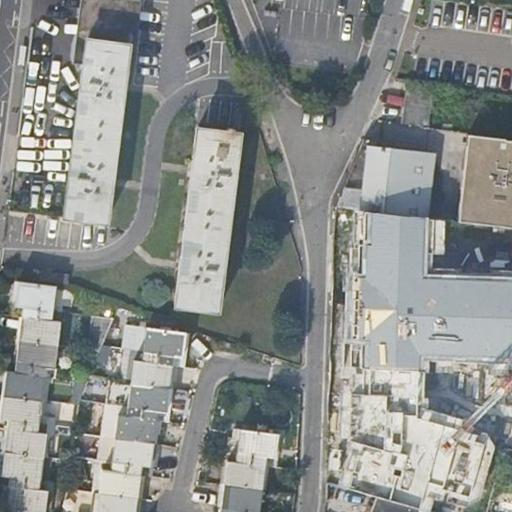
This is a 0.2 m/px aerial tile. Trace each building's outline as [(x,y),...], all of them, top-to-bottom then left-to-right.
[(140,0),(89,0),(85,38),(79,38),(77,60),(82,61),(64,216),(106,220),(125,66),(132,67),(140,0)] [(85,38),(89,0),(79,0),(72,59),(77,60),(79,38),(85,38)] [(407,80),(400,122),(428,126),(434,83),(407,80)] [(237,132),(196,127),(173,304),(216,310),(237,132)] [(507,148),(508,138),(466,132),(465,143),(507,148)] [(362,138),(359,144),(377,146),(378,139),(362,138)] [(462,221),(511,226),(511,138),(508,138),(507,148),(465,143),(456,220),(462,221)] [(376,211),(417,216),(424,151),(377,146),(359,144),(334,206),(352,208),(376,211)] [(334,206),(333,232),(347,234),(352,208),(334,206)] [(352,208),(347,234),(373,237),(376,211),(352,208)] [(376,211),(373,237),(458,248),(462,221),(456,220),(417,216),(376,211)] [(502,296),(511,297),(511,226),(462,221),(458,248),(455,268),(452,288),(502,296)] [(425,263),(421,283),(428,284),(452,288),(455,268),(425,263)] [(408,300),(411,281),(338,269),(330,315),(373,323),(376,306),(387,308),(389,297),(408,300)] [(39,270),(38,279),(55,281),(56,272),(39,270)] [(71,305),(72,291),(55,285),(16,280),(13,305),(21,306),(12,372),(4,371),(0,402),(0,417),(7,418),(0,471),(0,474),(8,475),(4,508),(33,511),(42,511),(46,488),(37,486),(44,431),(35,430),(44,365),(52,366),(58,320),(50,318),(52,303),(71,305)] [(452,288),(428,284),(420,335),(440,339),(444,321),(439,320),(441,307),(488,314),(484,331),(461,327),(458,342),(492,348),(502,296),(452,288)] [(99,468),(96,494),(93,511),(137,511),(138,505),(135,504),(137,489),(140,489),(142,474),(151,475),(154,452),(151,452),(153,430),(158,431),(159,418),(162,419),(164,409),(167,409),(169,395),(166,394),(168,379),(174,380),(176,366),(181,367),(184,344),(181,343),(183,331),(144,326),(140,359),(131,359),(128,384),(112,382),(109,405),(125,407),(124,415),(117,414),(109,469),(99,468)] [(329,330),(328,372),(441,396),(450,355),(329,330)] [(511,368),(509,368),(499,415),(511,418),(511,368)] [(327,400),(327,413),(388,429),(420,438),(424,426),(327,400)] [(327,413),(327,421),(386,437),(388,429),(327,413)] [(327,421),(326,435),(383,450),(386,437),(327,421)] [(219,504),(218,511),(257,511),(265,455),(273,456),(276,431),(237,426),(236,435),(227,434),(221,491),(217,490),(216,503),(219,504)] [(326,435),(326,466),(400,487),(405,470),(434,478),(438,465),(383,450),(326,435)] [(470,474),(460,511),(485,511),(494,480),(470,474)] [(47,511),(51,488),(46,488),(42,511),(47,511)] [(93,511),(96,494),(77,491),(74,511),(93,511)] [(369,511),(422,511),(424,508),(376,494),(369,511)]
